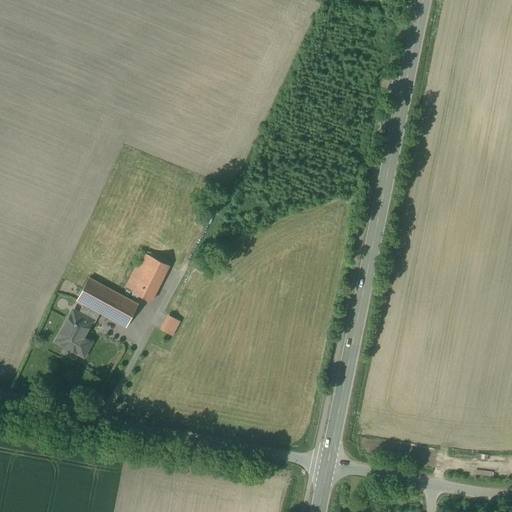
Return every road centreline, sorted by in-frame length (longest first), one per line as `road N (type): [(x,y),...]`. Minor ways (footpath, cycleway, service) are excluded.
road 1 (primary): [(327,465),(423,0)]
road 2 (unclassified): [(0,395),(327,465)]
road 3 (unclassified): [(327,465),(511,495)]
